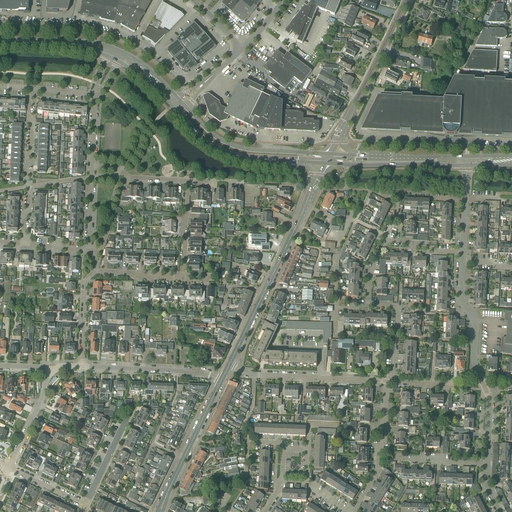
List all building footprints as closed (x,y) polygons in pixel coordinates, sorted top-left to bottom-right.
[(0,0),(0,9),(18,10),(17,11),(23,12),(23,13),(29,13),(30,7),(29,7),(29,1),(28,1),(27,0),(0,0)] [(69,0),(45,0),(46,2),(46,12),(57,12),(57,11),(62,12),(67,11),(69,0)] [(92,18),(92,17),(95,0),(81,0),(80,4),(81,5),(79,15),(92,18)] [(95,0),(92,17),(100,19),(100,20),(104,0),(95,0)] [(104,0),(100,20),(113,23),(118,0),(104,0)] [(121,26),(135,0),(118,0),(113,23),(113,22),(121,25),(121,26)] [(138,24),(151,0),(135,0),(121,26),(133,32),(138,24)] [(245,22),(257,8),(256,7),(263,0),(262,0),(225,0),(222,4),(232,13),(231,13),(242,22),(245,22)] [(312,0),(306,8),(305,6),(284,32),(289,36),(292,33),(298,38),(297,41),(302,44),(318,8),(334,16),(341,0),(312,0)] [(378,2),(371,0),(362,0),(361,6),(375,11),(378,2)] [(381,0),(380,5),(394,8),(396,0),(381,0)] [(436,1),(434,7),(443,9),(446,10),(450,12),(451,10),(452,7),(457,8),(459,3),(458,2),(454,1),(450,0),(448,0),(447,5),(444,4),(445,3),(436,1)] [(162,3),(148,27),(141,38),(142,39),(142,38),(150,43),(154,47),(183,17),(179,13),(162,3)] [(489,17),(487,23),(502,24),(503,24),(504,23),(505,23),(506,22),(507,21),(507,20),(507,19),(506,19),(506,16),(505,15),(504,14),(503,14),(504,5),(495,5),(495,6),(489,17)] [(349,7),(344,7),(337,22),(351,28),(359,9),(354,7),(349,7)] [(425,21),(430,12),(422,8),(417,17),(425,21)] [(373,29),(376,22),(364,17),(361,23),(373,29)] [(195,63),(196,63),(215,47),(205,34),(193,22),(175,39),(176,41),(166,49),(165,51),(167,51),(168,51),(184,69),(183,71),(185,73),(187,73),(188,72),(189,70),(196,64),(195,63)] [(505,38),(505,35),(506,35),(505,31),(502,30),(484,29),(475,46),(497,47),(497,43),(495,42),(495,39),(502,39),(503,39),(505,38)] [(355,36),(368,42),(370,37),(360,33),(356,32),(355,36)] [(332,34),(328,41),(340,42),(340,39),(336,39),(336,34),(332,34)] [(433,38),(425,36),(420,35),(420,34),(418,43),(431,46),(433,38)] [(368,42),(355,36),(351,36),(349,40),(353,40),(363,45),(365,41),(368,42)] [(356,55),(357,51),(351,48),(353,46),(347,43),(344,48),(347,50),(345,53),(354,58),(355,57),(356,55)] [(296,50),(294,52),(304,58),(306,56),(296,50)] [(264,68),(263,68),(264,69),(265,70),(265,71),(266,70),(267,72),(269,73),(268,73),(269,73),(271,75),(272,80),(285,90),(294,78),(302,84),(305,80),(312,72),(292,56),(285,57),(282,55),(282,54),(281,54),(281,53),(281,54),(279,53),(279,52),(277,51),(278,51),(277,51),(276,51),(277,52),(276,53),(275,53),(276,53),(272,58),(272,57),(272,58),(271,59),(269,61),(270,61),(269,62),(268,62),(269,62),(265,67),(264,68)] [(496,72),(497,52),(473,51),(463,70),(496,72)] [(427,73),(432,73),(433,60),(421,57),(420,70),(423,70),(427,70),(427,73)] [(339,66),(345,69),(350,71),(351,69),(352,70),(353,67),(352,66),(353,64),(343,58),(340,64),(339,66)] [(395,64),(395,66),(409,69),(410,63),(409,62),(407,61),(408,60),(396,58),(396,60),(395,60),(395,63),(395,64)] [(335,86),(335,85),(337,80),(334,78),(329,76),(325,74),(326,72),(325,72),(322,70),(315,84),(328,91),(338,96),(341,89),(335,86)] [(396,79),(399,80),(400,77),(389,72),(388,75),(387,75),(386,78),(387,78),(386,79),(394,82),(396,79)] [(403,76),(404,76),(403,79),(407,81),(409,82),(412,76),(411,76),(410,75),(406,73),(405,74),(405,73),(403,76)] [(344,75),(341,80),(345,82),(344,84),(344,85),(350,87),(354,80),(345,76),(344,75)] [(265,89),(246,80),(243,85),(239,83),(226,110),(225,112),(226,115),(229,116),(248,125),(249,127),(251,127),(253,128),(256,129),(257,127),(260,129),(260,130),(280,131),(280,127),(281,127),(281,129),(282,130),(284,130),(284,131),(315,133),(315,132),(317,132),(318,131),(318,130),(319,130),(319,122),(314,122),(314,120),(303,119),(303,115),(298,112),(289,112),(289,107),(287,106),(274,100),(262,94),(265,89)] [(373,117),(368,128),(400,129),(400,131),(411,132),(411,130),(449,132),(449,133),(450,134),(451,134),(452,134),(453,134),(453,133),(454,133),(454,132),(471,133),(471,135),(482,136),(482,134),(502,135),(502,137),(511,137),(511,83),(504,83),(504,85),(485,84),(485,82),(474,81),(474,83),(458,82),(457,82),(449,98),(449,100),(412,98),(413,96),(402,96),(402,98),(383,97),(378,107),(376,106),(376,107),(371,116),(373,117)] [(314,84),(311,91),(325,98),(328,91),(315,84),(314,84)] [(402,96),(378,94),(376,98),(362,127),(368,128),(373,117),(371,116),(376,107),(376,106),(378,107),(383,97),(402,98),(402,96)] [(220,103),(209,95),(202,97),(209,117),(220,124),(226,122),(229,116),(226,115),(225,112),(226,110),(221,107),(220,103)] [(330,96),(326,105),(338,111),(343,102),(330,96)] [(129,198),(132,198),(132,188),(126,187),(126,192),(122,192),(121,202),(127,202),(129,200),(129,198)] [(139,188),(132,188),(132,198),(135,198),(135,201),(137,202),(143,203),(143,202),(143,195),(144,192),(139,192),(139,188)] [(147,193),(144,192),(143,195),(143,202),(146,202),(147,198),(152,199),(153,189),(152,189),(151,188),(149,188),(148,188),(147,188),(147,193)] [(161,197),(161,195),(161,194),(162,193),(159,193),(159,189),(157,189),(157,188),(154,188),(154,189),(153,189),(152,199),(156,199),(156,203),(161,203),(161,197)] [(171,190),(170,199),(170,203),(179,203),(179,195),(176,194),(177,190),(171,189),(171,190)] [(234,204),(235,204),(235,189),(234,189),(233,190),(232,190),(231,190),(229,190),(229,193),(226,193),(226,201),(229,201),(231,204),(234,204)] [(243,194),(241,194),(241,191),(239,191),(238,190),(237,190),(236,190),(235,190),(235,189),(235,204),(238,204),(240,202),(243,202),(243,194)] [(280,189),(279,197),(289,197),(289,194),(290,194),(290,191),(290,190),(280,189)] [(165,194),(161,194),(161,195),(161,197),(161,203),(170,203),(170,199),(171,190),(165,190),(165,194)] [(191,202),(200,202),(201,191),(200,191),(199,190),(197,190),(196,190),(194,190),(194,193),(192,193),(191,202)] [(202,191),(201,191),(200,202),(203,202),(203,206),(210,207),(211,194),(207,194),(207,191),(205,191),(205,190),(202,190),(202,191)] [(218,204),(218,201),(223,201),(224,190),(217,190),(216,195),(213,195),(213,204),(218,204)] [(328,194),(325,201),(331,204),(334,198),(328,194)] [(290,203),(279,198),(277,203),(284,206),(283,209),(289,212),(292,206),(289,205),(290,203)] [(404,207),(410,208),(411,199),(405,199),(404,200),(401,200),(399,206),(404,206),(404,207)] [(371,200),(369,202),(376,205),(388,211),(390,206),(383,202),(382,205),(371,200)] [(321,207),(328,210),(331,204),(325,201),(321,207)] [(368,205),(374,208),(379,210),(377,213),(385,217),(388,211),(376,205),(369,202),(368,205)] [(275,228),(275,220),(270,220),(271,214),(263,213),(263,227),(275,228)] [(377,213),(375,218),(383,222),(385,217),(377,213)] [(117,222),(117,225),(128,226),(129,222),(131,222),(131,219),(134,220),(134,216),(121,215),(121,219),(118,219),(117,219),(117,222)] [(191,222),(191,228),(202,228),(202,225),(206,226),(206,220),(207,220),(207,216),(199,215),(199,219),(197,219),(196,222),(191,222)] [(165,221),(165,227),(175,228),(175,222),(169,222),(169,218),(162,218),(162,221),(165,221)] [(375,218),(372,224),(371,223),(369,226),(372,227),(372,226),(376,228),(377,226),(380,228),(383,222),(375,218)] [(326,230),(327,227),(314,220),(310,229),(318,233),(316,236),(322,238),(323,235),(328,235),(329,233),(329,231),(326,230)] [(332,231),(339,232),(340,225),(332,223),(331,229),(332,230),(332,231)] [(128,229),(128,226),(117,225),(117,229),(116,229),(116,231),(117,231),(117,232),(121,232),(121,235),(131,236),(131,229),(128,229)] [(168,233),(175,234),(175,228),(165,227),(165,233),(162,233),(161,236),(168,237),(168,233)] [(202,232),(202,228),(191,228),(191,234),(195,234),(195,237),(196,237),(205,238),(205,235),(202,232)] [(412,235),(415,235),(415,234),(415,229),(407,228),(406,234),(405,234),(405,237),(412,238),(412,235)] [(375,237),(367,233),(365,239),(373,243),(375,237)] [(248,249),(269,250),(269,244),(266,243),(266,236),(249,235),(248,249)] [(450,242),(450,235),(441,235),(441,239),(439,239),(439,243),(443,243),(443,241),(450,242)] [(205,238),(196,237),(195,237),(193,237),(193,240),(191,240),(190,246),(201,246),(202,241),(205,241),(205,238)] [(373,243),(365,239),(362,244),(370,248),(373,243)] [(370,248),(362,244),(359,250),(367,254),(370,248)] [(487,247),(486,247),(486,245),(474,245),(474,247),(476,247),(476,251),(480,251),(480,254),(488,254),(488,251),(488,248),(487,247)] [(195,255),(197,255),(203,256),(206,256),(206,253),(201,252),(201,246),(190,246),(190,252),(195,252),(195,255)] [(104,256),(107,256),(107,261),(109,262),(108,262),(111,263),(113,263),(114,250),(111,250),(111,249),(105,249),(104,256)] [(114,250),(113,263),(116,263),(118,262),(119,262),(120,257),(123,257),(123,250),(120,250),(114,250)] [(123,250),(123,257),(126,257),(125,262),(127,262),(127,263),(129,264),(131,264),(132,254),(129,254),(129,250),(126,250),(123,250)] [(136,263),(137,263),(138,258),(141,258),(141,251),(135,250),(135,254),(132,254),(131,264),(134,264),(136,263)] [(359,250),(357,254),(356,253),(354,257),(361,260),(362,258),(365,259),(367,254),(359,250)] [(141,258),(144,258),(143,263),(145,263),(145,264),(147,265),(149,265),(150,255),(150,251),(141,251),(141,258)] [(150,251),(150,255),(149,265),(152,265),(154,264),(154,263),(155,264),(156,258),(159,259),(159,251),(150,251)] [(168,252),(159,251),(159,259),(162,259),(161,264),(163,264),(165,265),(167,266),(168,252)] [(15,266),(15,259),(12,259),(12,253),(9,253),(7,252),(6,252),(6,264),(12,265),(12,266),(15,266)] [(168,252),(167,266),(170,266),(172,265),(172,264),(174,264),(174,259),(177,259),(177,252),(168,252)] [(247,252),(246,255),(248,255),(247,262),(259,262),(260,255),(252,255),(252,252),(247,252)] [(301,255),(293,252),(291,256),(299,260),(306,261),(306,259),(309,260),(310,257),(301,255)] [(339,259),(343,261),(344,257),(348,258),(349,255),(343,252),(339,259)] [(386,266),(386,264),(391,264),(392,252),(390,252),(390,254),(386,254),(386,260),(386,263),(380,263),(380,265),(386,266)] [(402,265),(406,265),(405,267),(407,267),(410,267),(411,256),(408,256),(408,255),(404,255),(404,252),(403,252),(402,265)] [(18,259),(15,259),(15,266),(18,267),(18,265),(24,266),(24,253),(21,254),(18,254),(18,259)] [(30,260),(30,254),(27,254),(25,253),(24,253),(24,266),(30,266),(30,267),(33,267),(33,262),(33,260),(30,260)] [(203,261),(203,256),(197,255),(197,258),(190,258),(190,264),(200,264),(200,261),(203,261)] [(415,271),(420,268),(421,255),(419,255),(419,258),(415,258),(412,258),(412,269),(414,269),(415,271)] [(33,262),(33,267),(33,271),(36,271),(37,266),(42,266),(42,256),(36,256),(36,263),(33,262)] [(51,271),(51,265),(51,263),(48,263),(48,256),(42,256),(42,266),(42,269),(47,269),(47,272),(51,272),(51,271)] [(54,265),(51,265),(51,271),(54,271),(54,268),(60,268),(60,258),(54,258),(54,265)] [(66,258),(60,258),(60,268),(63,268),(63,271),(65,271),(69,271),(69,265),(66,265),(66,258)] [(69,263),(69,265),(69,271),(68,273),(68,275),(70,275),(71,275),(72,271),(78,271),(78,268),(79,268),(80,260),(72,259),(72,263),(69,263)] [(295,268),(300,269),(301,265),(297,264),(289,260),(287,265),(295,268)] [(345,270),(349,270),(362,270),(362,269),(360,269),(360,265),(357,265),(357,261),(347,261),(346,270),(345,270)] [(199,268),(200,264),(190,264),(189,270),(196,270),(196,273),(202,274),(202,268),(199,268)] [(293,272),(285,269),(283,273),(292,277),(294,277),(295,275),(293,274),(293,272)] [(303,270),(302,275),(301,278),(311,279),(312,272),(303,270)] [(249,271),(246,278),(256,282),(259,275),(249,271)] [(238,280),(239,273),(230,272),(230,273),(222,272),(221,278),(229,279),(229,281),(237,282),(237,280),(238,280)] [(283,273),(282,277),(294,282),(296,283),(298,278),(294,277),(292,277),(283,273)] [(377,284),(387,285),(387,279),(389,280),(389,276),(381,276),(381,279),(375,279),(375,280),(377,281),(377,284)] [(293,285),(294,282),(282,277),(279,284),(287,286),(289,283),(293,285)] [(400,282),(399,297),(402,297),(402,300),(405,301),(405,303),(407,303),(408,290),(402,290),(403,285),(400,284),(400,282)] [(138,298),(141,298),(142,295),(142,284),(139,284),(137,285),(137,286),(136,286),(136,291),(132,291),(132,298),(138,298)] [(142,284),(142,295),(141,298),(151,299),(151,291),(148,291),(148,286),(147,286),(145,285),(142,284)] [(151,291),(151,299),(160,299),(160,285),(156,285),(156,286),(154,286),(154,291),(151,291)] [(164,302),(168,303),(169,292),(166,292),(166,286),(164,286),(164,285),(160,285),(160,299),(163,299),(164,300),(164,302)] [(174,297),(178,297),(178,286),(174,286),(172,286),(172,292),(169,292),(168,303),(172,303),(173,300),(174,300),(174,297)] [(187,301),(187,300),(187,293),(184,293),(184,287),(182,287),(182,286),(178,286),(178,297),(181,297),(181,301),(187,301)] [(196,298),(196,287),(192,287),(190,287),(190,293),(187,293),(187,300),(190,300),(191,301),(192,301),(193,302),(194,302),(195,302),(196,298)] [(205,301),(205,299),(205,293),(202,293),(202,288),(200,287),(196,287),(196,298),(199,298),(199,301),(205,301)] [(302,301),(309,301),(312,301),(313,291),(302,290),(302,301)] [(274,300),(283,304),(286,296),(277,292),(274,300)] [(251,298),(243,295),(241,295),(240,297),(242,298),(241,300),(249,303),(251,298)] [(62,298),(62,310),(71,310),(71,298),(62,298)] [(283,310),(284,307),(282,306),(283,304),(274,300),(272,305),(283,310)] [(479,309),(487,309),(487,306),(485,306),(485,300),(474,300),(474,302),(476,302),(476,306),(480,306),(479,309)] [(270,310),(279,314),(282,315),(283,310),(272,305),(270,310)] [(244,317),(246,312),(238,309),(237,312),(227,313),(226,316),(235,318),(236,314),(244,317)] [(279,319),(280,317),(278,317),(279,314),(270,310),(268,315),(277,319),(279,319)] [(92,321),(92,322),(99,322),(99,327),(102,327),(102,325),(106,326),(106,320),(115,321),(115,320),(122,321),(122,313),(106,312),(106,313),(100,313),(100,315),(92,315),(92,318),(91,318),(91,321),(92,321)] [(511,312),(505,312),(504,322),(508,322),(506,338),(504,338),(502,339),(501,353),(511,354),(511,312)] [(54,314),(45,314),(44,322),(54,323),(54,314)] [(275,324),(277,319),(268,315),(266,321),(275,324)] [(222,319),(223,323),(222,323),(225,323),(237,328),(239,324),(231,321),(232,320),(228,319),(227,320),(225,319),(222,319)] [(279,364),(282,364),(282,365),(286,365),(286,364),(289,364),(289,365),(293,366),(293,364),(296,365),(296,366),(300,366),(300,365),(303,365),(302,366),(307,366),(307,365),(309,365),(309,366),(317,367),(317,355),(266,353),(265,355),(264,355),(276,328),(264,323),(263,322),(262,325),(263,326),(261,330),(260,329),(259,332),(260,332),(258,336),(257,335),(256,338),(257,339),(255,343),(254,342),(253,345),(254,345),(252,349),(251,348),(249,351),(251,352),(249,356),(253,358),(252,360),(259,364),(261,360),(262,361),(262,362),(268,362),(268,365),(272,365),(272,364),(275,364),(275,365),(279,365),(279,364)] [(286,330),(324,331),(323,344),(328,344),(328,339),(331,339),(331,323),(286,322),(286,330)] [(222,323),(222,325),(225,326),(225,327),(224,328),(228,330),(228,329),(235,332),(237,328),(225,323),(222,323)] [(117,326),(106,326),(102,325),(102,327),(102,328),(103,328),(103,332),(105,333),(105,334),(104,341),(104,353),(113,354),(113,343),(107,343),(108,334),(109,334),(109,333),(117,333),(117,326)] [(130,343),(130,327),(122,326),(122,327),(122,330),(123,330),(123,339),(121,339),(121,342),(119,342),(118,342),(118,349),(118,354),(120,354),(120,355),(124,355),(124,354),(125,354),(126,343),(130,343)] [(218,335),(220,336),(231,341),(233,337),(226,333),(225,335),(219,332),(218,335)] [(23,341),(22,355),(28,355),(28,352),(29,352),(30,346),(32,346),(33,334),(29,334),(28,341),(23,341)] [(231,341),(220,336),(219,339),(223,340),(222,342),(230,345),(231,341)] [(353,350),(353,340),(338,340),(338,343),(332,342),(331,352),(331,357),(334,357),(334,364),(344,364),(344,351),(341,350),(353,350)] [(35,354),(41,354),(42,345),(43,345),(43,341),(40,341),(39,345),(35,345),(35,354)] [(381,342),(355,341),(355,347),(371,348),(374,350),(374,351),(381,352),(381,342)] [(157,355),(157,356),(160,356),(161,344),(149,343),(149,349),(156,349),(155,355),(157,355)] [(223,354),(224,354),(225,350),(214,350),(213,358),(222,359),(222,358),(223,358),(223,357),(223,354)] [(356,360),(356,365),(357,365),(357,366),(361,366),(361,365),(362,363),(364,363),(369,364),(370,361),(371,358),(370,358),(370,356),(365,356),(365,355),(362,355),(362,353),(357,353),(356,357),(355,357),(355,360),(356,360)] [(439,369),(442,369),(443,357),(438,357),(438,354),(436,354),(435,357),(435,356),(435,368),(438,368),(439,369)] [(448,354),(447,357),(443,357),(442,369),(446,369),(447,369),(450,369),(450,357),(450,354),(448,354)] [(489,363),(488,365),(497,365),(497,362),(500,362),(500,356),(492,356),(492,359),(487,359),(488,363),(489,363)] [(464,370),(464,362),(466,362),(466,359),(461,359),(458,359),(457,360),(456,360),(456,365),(458,365),(457,369),(464,370)] [(497,369),(497,365),(488,365),(488,367),(487,371),(491,372),(491,374),(499,375),(500,369),(497,369)] [(23,390),(26,390),(26,378),(25,378),(25,377),(24,377),(23,376),(22,377),(21,378),(20,378),(20,381),(18,381),(18,385),(20,385),(20,386),(23,386),(23,390)] [(73,381),(69,383),(73,391),(75,394),(77,392),(80,391),(75,383),(75,384),(73,381)] [(236,388),(240,390),(243,382),(239,381),(239,383),(231,381),(229,385),(236,388)] [(108,382),(105,382),(105,397),(105,401),(107,402),(108,394),(110,394),(112,394),(113,389),(110,389),(110,383),(108,382)] [(75,394),(73,391),(69,383),(64,386),(66,389),(70,397),(75,394)] [(131,383),(131,391),(131,393),(134,394),(134,391),(139,392),(140,384),(131,383)] [(191,390),(191,391),(197,394),(198,390),(198,386),(188,385),(188,390),(191,390)] [(198,390),(197,394),(203,397),(208,387),(207,386),(198,386),(198,390)] [(227,389),(225,393),(232,396),(236,398),(238,393),(235,392),(234,392),(227,389)] [(188,398),(195,401),(198,396),(188,391),(186,394),(189,395),(188,398)] [(232,396),(225,393),(223,397),(230,400),(235,403),(236,400),(234,398),(234,399),(231,398),(232,396)] [(460,399),(459,402),(474,403),(475,397),(475,394),(467,393),(467,396),(465,396),(465,401),(463,400),(463,399),(460,399)] [(24,404),(25,396),(17,395),(16,399),(15,399),(24,404)] [(351,402),(351,406),(353,406),(359,406),(364,406),(364,404),(365,404),(366,404),(366,403),(372,403),(373,397),(363,396),(363,401),(359,401),(358,402),(358,403),(351,402)] [(194,405),(195,401),(188,398),(186,397),(185,400),(184,399),(183,401),(194,405)] [(235,403),(230,400),(223,397),(221,401),(228,404),(233,407),(235,403)] [(79,402),(78,400),(77,401),(70,398),(68,401),(82,407),(79,402)] [(65,405),(66,403),(59,400),(58,400),(57,400),(57,402),(57,403),(56,404),(70,411),(72,408),(69,406),(68,407),(65,405)] [(12,401),(9,408),(12,410),(12,409),(20,413),(20,412),(21,412),(22,410),(21,409),(23,407),(18,405),(19,404),(12,401)] [(192,410),(194,405),(183,401),(182,401),(182,403),(184,404),(183,406),(192,410)] [(228,404),(221,401),(219,405),(226,408),(231,411),(232,408),(228,406),(229,405),(233,407),(228,404)] [(66,413),(69,414),(70,411),(56,404),(56,406),(55,406),(54,407),(54,408),(54,409),(61,412),(61,413),(65,415),(66,413)] [(231,411),(226,408),(219,405),(217,409),(224,412),(225,413),(226,411),(230,413),(231,411)] [(178,409),(190,414),(192,410),(183,406),(182,408),(179,406),(178,409)] [(147,418),(149,415),(153,417),(154,415),(153,414),(148,412),(141,409),(139,414),(147,418)] [(188,418),(190,414),(178,409),(177,409),(176,411),(178,412),(177,414),(188,418)] [(215,414),(223,417),(226,418),(228,414),(225,413),(224,412),(217,409),(215,414)] [(1,414),(0,415),(0,418),(5,421),(5,422),(10,424),(14,416),(8,414),(5,413),(4,416),(2,415),(1,414)] [(93,422),(96,423),(105,427),(108,422),(105,421),(107,418),(96,413),(94,418),(94,419),(93,422)] [(49,419),(49,420),(57,424),(59,420),(61,421),(62,419),(59,417),(52,414),(51,417),(50,416),(49,419)] [(139,414),(136,419),(145,424),(146,420),(150,422),(151,420),(147,418),(139,414)] [(177,414),(176,418),(186,422),(188,418),(177,414)] [(223,417),(215,414),(213,418),(221,421),(224,422),(226,418),(223,417)] [(184,427),(186,422),(176,418),(175,417),(174,420),(175,420),(174,422),(177,423),(184,427)] [(222,427),(224,422),(221,421),(213,418),(211,422),(219,425),(222,427)] [(139,431),(145,434),(147,429),(143,427),(145,424),(136,419),(133,425),(140,428),(139,431)] [(232,425),(239,429),(241,426),(229,420),(228,421),(232,423),(232,425)] [(220,430),(224,432),(226,428),(222,427),(219,425),(211,422),(209,426),(217,429),(218,428),(220,429),(220,430)] [(105,427),(96,423),(95,427),(91,425),(89,430),(94,433),(96,430),(102,433),(105,427)] [(46,424),(44,430),(51,434),(50,436),(54,438),(56,432),(58,430),(46,424)] [(207,432),(205,435),(210,437),(211,436),(213,437),(214,435),(215,435),(217,429),(209,426),(207,432)] [(57,433),(62,435),(64,437),(67,432),(65,431),(60,428),(57,433)] [(93,435),(94,433),(89,430),(86,434),(90,436),(89,440),(97,444),(100,438),(93,435)] [(137,440),(139,437),(142,438),(145,434),(139,431),(138,433),(131,430),(128,436),(137,440)] [(232,435),(232,438),(233,439),(233,440),(236,440),(236,442),(235,442),(235,445),(236,445),(242,446),(242,436),(242,432),(238,432),(238,434),(237,434),(236,434),(234,435),(232,435)] [(458,442),(460,443),(470,443),(471,443),(471,439),(470,439),(470,436),(462,436),(462,433),(459,432),(459,433),(459,436),(458,436),(458,442)] [(37,440),(38,441),(38,442),(40,443),(39,446),(44,448),(47,441),(50,443),(51,440),(48,438),(46,437),(41,435),(39,439),(39,438),(38,439),(37,440)] [(155,444),(163,448),(165,445),(158,442),(160,436),(157,435),(154,442),(155,444)] [(128,436),(126,441),(134,445),(136,442),(140,444),(141,442),(137,440),(128,436)] [(87,439),(85,442),(83,441),(81,446),(87,449),(88,446),(94,449),(97,444),(89,440),(87,439)] [(175,449),(177,444),(169,440),(167,446),(166,449),(170,451),(171,447),(175,449)] [(396,440),(395,446),(396,446),(396,450),(406,451),(406,446),(405,446),(405,443),(405,440),(396,440)] [(128,452),(134,455),(137,450),(133,449),(134,445),(126,441),(123,447),(130,450),(128,452)] [(458,452),(461,454),(462,455),(467,455),(468,455),(468,454),(471,453),(469,450),(470,443),(460,443),(460,449),(461,449),(461,450),(460,450),(458,452)] [(68,452),(71,446),(69,445),(68,448),(62,445),(57,455),(63,458),(66,451),(68,452)] [(356,452),(359,452),(359,456),(368,456),(369,449),(363,449),(363,446),(357,446),(356,452)] [(80,458),(88,462),(91,456),(84,453),(86,450),(80,448),(78,453),(80,454),(78,457),(80,458)] [(157,455),(157,454),(155,453),(157,449),(155,448),(154,450),(151,449),(149,455),(154,457),(154,458),(155,458),(157,455)] [(26,465),(31,468),(35,459),(32,458),(34,453),(29,450),(25,459),(28,461),(26,465)] [(197,456),(205,460),(207,456),(208,457),(209,454),(208,453),(208,452),(205,450),(203,453),(200,451),(197,456)] [(132,460),(132,459),(134,455),(128,452),(127,455),(120,452),(118,457),(127,462),(128,458),(132,460)] [(162,461),(170,465),(172,460),(163,455),(162,457),(157,455),(155,458),(161,461),(162,461)] [(203,464),(205,460),(197,456),(195,460),(203,464)] [(356,459),(356,465),(358,465),(362,465),(362,462),(368,463),(368,456),(359,456),(359,460),(356,459)] [(35,459),(31,468),(37,470),(40,464),(43,465),(45,459),(41,457),(39,461),(35,459)] [(122,466),(121,469),(127,471),(129,467),(125,465),(127,462),(118,457),(115,463),(122,466)] [(77,463),(86,467),(88,462),(80,458),(78,461),(74,459),(73,461),(77,463)] [(50,462),(49,461),(45,459),(43,465),(45,466),(42,473),(47,475),(51,467),(48,465),(50,462)] [(200,468),(203,464),(195,460),(193,464),(200,468)] [(83,473),(86,467),(77,463),(73,461),(72,465),(69,464),(68,466),(66,465),(65,467),(70,469),(75,472),(77,470),(83,473)] [(170,465),(162,461),(161,464),(160,466),(167,470),(170,465)] [(193,464),(191,468),(198,473),(199,473),(200,473),(201,472),(203,468),(200,468),(193,464)] [(59,473),(62,467),(61,467),(59,466),(57,465),(55,469),(51,467),(47,475),(53,478),(56,472),(59,473)] [(355,475),(361,475),(361,472),(368,472),(368,466),(362,465),(358,465),(358,469),(356,469),(355,475)] [(407,482),(407,480),(408,471),(405,471),(405,466),(395,465),(394,472),(402,472),(401,480),(402,480),(402,481),(407,482)] [(157,471),(165,474),(167,470),(160,466),(158,468),(157,471)] [(426,467),(425,481),(426,481),(426,483),(431,483),(431,481),(435,481),(435,472),(429,472),(429,467),(426,467)] [(466,467),(465,485),(476,486),(477,476),(468,475),(468,474),(469,474),(469,467),(466,467)] [(119,471),(113,468),(110,473),(119,478),(123,479),(127,471),(121,469),(119,471)] [(144,476),(146,471),(145,470),(142,469),(139,468),(137,473),(144,476)] [(199,473),(198,473),(191,468),(188,472),(198,477),(198,478),(199,476),(199,477),(202,476),(201,474),(201,472),(200,473),(199,473)] [(78,483),(81,478),(74,475),(75,472),(70,469),(67,474),(69,475),(68,479),(70,479),(78,483)] [(154,475),(155,475),(163,479),(165,474),(157,471),(156,470),(154,475)] [(439,485),(439,484),(446,484),(446,475),(443,474),(443,471),(440,471),(440,473),(437,473),(437,485),(439,485)] [(188,472),(186,476),(194,481),(194,480),(196,481),(196,480),(201,479),(202,476),(199,477),(199,476),(198,478),(198,477),(188,472)] [(326,472),(320,480),(326,483),(331,475),(326,472)] [(388,475),(383,472),(380,477),(384,479),(382,482),(390,487),(393,481),(392,481),(394,477),(390,473),(388,475)] [(110,473),(107,479),(116,483),(118,480),(122,482),(123,479),(119,478),(110,473)] [(135,477),(137,479),(142,481),(145,476),(144,476),(137,473),(135,477)] [(499,479),(503,480),(503,483),(511,481),(511,474),(508,474),(500,473),(499,479)] [(160,484),(163,479),(155,475),(154,475),(152,480),(153,480),(160,484)] [(336,478),(331,475),(326,483),(331,486),(336,478)] [(193,482),(194,481),(186,476),(184,480),(194,486),(195,484),(193,482)] [(342,482),(336,478),(331,486),(336,490),(342,482)] [(75,489),(78,483),(70,479),(68,483),(64,481),(63,483),(75,489)] [(111,488),(110,490),(116,493),(118,488),(114,486),(116,483),(107,479),(105,484),(111,488)] [(152,480),(149,484),(151,485),(158,489),(160,484),(153,480),(152,480)] [(184,480),(182,485),(192,490),(194,486),(184,480)] [(347,485),(342,482),(336,490),(342,493),(347,485)] [(376,482),(375,484),(387,492),(390,487),(382,482),(380,484),(376,482)] [(511,482),(510,484),(509,482),(502,486),(505,492),(511,487),(511,482)] [(14,489),(22,493),(25,487),(17,483),(14,489)] [(147,489),(148,490),(156,493),(158,489),(151,485),(149,484),(147,489)] [(377,489),(376,492),(383,497),(386,498),(389,493),(387,492),(375,484),(373,487),(377,489)] [(192,490),(182,485),(180,489),(182,490),(181,493),(180,495),(182,496),(191,495),(190,492),(192,490)] [(352,489),(347,485),(342,493),(347,497),(352,489)] [(20,498),(22,493),(14,489),(12,494),(20,498)] [(210,492),(209,489),(206,490),(206,492),(202,493),(205,506),(210,503),(209,501),(213,500),(211,494),(208,495),(207,492),(210,492)] [(358,492),(352,489),(347,497),(353,500),(358,492)] [(156,493),(148,490),(146,494),(154,498),(156,493)] [(253,496),(261,501),(264,496),(256,491),(253,496)] [(374,495),(370,492),(368,494),(380,502),(383,497),(376,492),(374,495)] [(12,494),(9,500),(17,504),(20,498),(12,494)] [(151,503),(154,498),(146,494),(145,494),(143,498),(142,498),(146,500),(151,503)] [(367,497),(371,499),(369,502),(377,507),(380,509),(380,508),(379,508),(380,507),(381,507),(382,504),(383,504),(380,502),(368,494),(367,497)] [(38,503),(43,506),(47,498),(41,495),(38,503)] [(261,501),(253,496),(249,502),(257,507),(261,501)] [(470,508),(473,507),(481,502),(478,497),(472,501),(471,498),(466,501),(467,503),(470,508)] [(47,498),(43,506),(49,508),(53,500),(47,498)] [(98,502),(95,509),(98,510),(97,511),(99,511),(104,502),(105,501),(99,498),(97,498),(96,501),(98,502)] [(151,503),(146,500),(142,498),(140,503),(149,508),(151,503)] [(17,504),(9,500),(6,505),(5,508),(13,511),(15,511),(17,510),(15,509),(17,504)] [(58,503),(53,500),(49,508),(54,511),(58,503)] [(105,511),(109,504),(104,502),(99,511),(105,511)] [(183,511),(185,507),(174,502),(172,506),(183,511)] [(254,511),(257,507),(249,502),(246,507),(253,511),(254,511)] [(368,505),(364,502),(362,505),(374,511),(377,507),(369,502),(368,505)] [(470,511),(474,511),(475,511),(483,507),(481,502),(473,507),(469,509),(470,511)] [(58,503),(54,511),(56,511),(60,511),(64,505),(58,503)] [(304,511),(305,511),(309,511),(314,506),(309,503),(304,511)]
